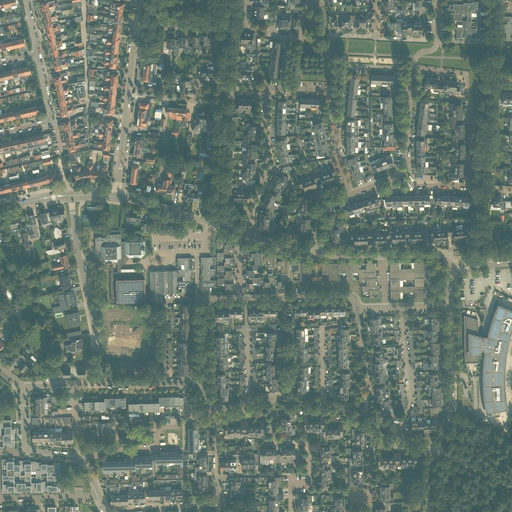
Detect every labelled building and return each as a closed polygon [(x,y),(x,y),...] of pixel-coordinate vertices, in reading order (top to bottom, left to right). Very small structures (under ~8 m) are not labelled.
[(17,7),(17,4),(15,0),(9,0),(11,6),(11,8),(17,7)] [(384,0),(384,6),(388,6),(388,9),(394,9),(396,9),(397,9),(397,6),(393,6),(393,1),(384,0)] [(477,2),(476,13),(476,22),(480,22),(481,12),(486,12),(487,1),(482,1),(482,3),(477,2)] [(467,14),(467,21),(471,21),(471,13),(476,13),(477,2),(473,2),(473,4),(468,3),(467,14)] [(458,4),(457,21),(462,21),(462,14),(467,14),(468,3),(463,3),(463,4),(458,4)] [(254,9),(253,12),(265,13),(265,11),(264,11),(264,7),(269,7),(269,4),(260,4),(260,7),(255,7),(254,9)] [(457,21),(458,4),(453,4),(453,5),(449,5),(449,9),(446,8),(445,13),(454,14),(453,20),(457,21)] [(265,13),(253,12),(253,15),(254,15),(254,18),(259,18),(259,22),(268,22),(268,19),(263,19),(264,15),(265,15),(265,13)] [(294,18),(293,23),(293,28),(296,29),(296,27),(299,27),(299,22),(302,22),(302,24),(303,14),(297,14),(297,18),(294,18)] [(337,15),(330,14),(327,14),(328,22),(328,21),(331,22),(331,27),(336,27),(337,22),(337,15)] [(276,15),(276,22),(276,24),(276,22),(279,22),(279,28),(282,28),(282,29),(284,29),(285,19),(282,18),(282,15),(276,15)] [(285,19),(284,29),(287,29),(287,28),(290,28),(290,27),(290,23),(293,23),(294,18),(294,15),(285,15),(285,19)] [(345,15),(337,15),(337,22),(340,22),(339,27),(345,28),(345,15)] [(345,15),(345,28),(350,28),(350,22),(353,23),(354,15),(345,15)] [(359,16),(354,15),(353,23),(356,23),(356,28),(361,28),(362,19),(359,19),(359,16)] [(365,19),(362,19),(361,28),(367,29),(367,23),(370,23),(371,16),(365,16),(365,19)] [(501,19),(507,20),(507,24),(500,24),(500,28),(511,29),(511,25),(511,22),(511,20),(511,17),(507,16),(507,17),(501,16),(501,19)] [(467,21),(462,21),(462,28),(454,27),(453,32),(456,32),(456,38),(461,38),(461,37),(466,38),(467,21)] [(467,21),(466,38),(470,38),(470,39),(475,39),(475,38),(475,29),(470,28),(471,21),(467,21)] [(395,23),(392,22),(387,22),(387,32),(392,32),(392,29),(395,29),(395,23)] [(476,22),(475,29),(475,38),(480,38),(480,39),(484,40),(485,29),(480,29),(480,22),(476,22)] [(47,33),(48,37),(55,36),(55,34),(60,33),(60,30),(59,28),(61,27),(61,25),(59,25),(46,28),(47,33)] [(107,30),(107,34),(113,35),(113,33),(116,34),(116,37),(120,38),(120,36),(120,34),(121,29),(108,28),(108,27),(107,30)] [(506,38),(499,37),(499,40),(506,41),(505,41),(510,41),(510,38),(510,33),(511,29),(500,28),(500,32),(506,33),(506,38)] [(107,39),(106,41),(119,43),(120,38),(116,37),(116,34),(113,33),(113,35),(112,40),(107,39)] [(247,44),(247,33),(244,33),(241,33),(241,38),(238,38),(238,47),(241,47),(241,43),(245,43),(245,44),(247,44)] [(247,33),(247,44),(247,46),(249,46),(249,45),(252,45),(252,48),(256,48),(256,39),(253,39),(253,34),(250,34),(250,33),(247,33)] [(196,46),(195,52),(196,52),(198,52),(199,52),(200,50),(201,45),(206,45),(207,45),(207,38),(207,35),(201,35),(201,38),(199,38),(196,38),(196,46)] [(17,36),(11,38),(13,48),(19,47),(18,40),(17,36)] [(55,36),(48,37),(49,42),(50,46),(62,43),(61,39),(61,36),(55,37),(55,36)] [(185,47),(185,53),(188,53),(190,51),(190,46),(196,46),(196,38),(196,36),(190,36),(190,39),(188,39),(185,39),(185,47)] [(206,45),(206,50),(211,50),(211,45),(218,46),(218,36),(212,36),(212,38),(210,38),(210,39),(207,38),(207,45),(206,45)] [(174,48),(174,55),(178,55),(179,52),(179,47),(185,47),(185,39),(186,38),(180,37),(179,40),(178,40),(175,40),(174,48)] [(13,48),(11,38),(5,39),(7,49),(13,48)] [(174,48),(175,40),(175,39),(169,38),(169,41),(167,41),(164,41),(163,53),(168,53),(168,48),(174,48)] [(62,43),(50,46),(51,51),(58,49),(61,49),(66,48),(65,43),(62,43)] [(144,63),(143,72),(153,73),(156,73),(157,64),(144,63)] [(199,65),(198,69),(198,74),(201,74),(201,79),(204,79),(204,80),(207,80),(207,69),(205,69),(205,70),(202,70),(202,65),(199,65)] [(245,80),(246,68),(246,66),(240,66),(240,65),(237,65),(236,74),(239,74),(239,79),(242,79),(242,80),(245,80)] [(246,66),(246,68),(245,80),(248,80),(248,79),(251,79),(251,74),(254,74),(254,73),(255,69),(255,65),(251,65),(251,66),(246,66)] [(207,69),(207,80),(210,80),(213,80),(213,75),(216,75),(217,66),(213,66),(213,70),(209,70),(210,69),(207,69)] [(26,79),(24,68),(18,69),(19,76),(22,75),(23,79),(26,79)] [(18,69),(12,70),(13,77),(14,80),(20,79),(19,76),(18,69)] [(89,69),(88,75),(100,77),(101,73),(96,73),(97,70),(89,69)] [(13,77),(12,70),(6,72),(7,79),(8,82),(11,81),(14,80),(13,77)] [(57,72),(58,75),(53,76),(54,82),(65,79),(64,76),(66,75),(66,72),(60,73),(59,72),(57,72)] [(153,73),(143,72),(142,80),(152,82),(153,73)] [(186,77),(181,77),(177,76),(177,79),(181,80),(181,84),(179,83),(179,86),(191,87),(191,84),(190,84),(191,81),(186,80),(186,77)] [(422,82),(421,90),(423,90),(423,91),(426,91),(426,90),(427,91),(427,87),(431,88),(432,78),(425,77),(425,81),(425,83),(422,82)] [(432,78),(431,88),(434,88),(433,91),(439,92),(440,85),(437,85),(438,79),(432,78)] [(440,85),(439,92),(446,93),(446,90),(449,90),(451,80),(444,80),(443,85),(440,85)] [(451,80),(449,90),(453,91),(452,94),(458,95),(459,87),(456,87),(457,81),(451,80)] [(175,91),(175,94),(184,95),(184,94),(186,94),(187,92),(189,93),(189,90),(190,90),(191,87),(179,86),(179,88),(180,88),(180,91),(175,91)] [(498,99),(498,108),(501,108),(502,105),(508,106),(508,105),(509,93),(502,92),(502,99),(498,99)] [(239,103),(235,103),(235,112),(241,112),(241,109),(245,109),(245,99),(239,99),(239,103)] [(252,99),(245,99),(245,109),(248,109),(248,112),(254,113),(255,104),(251,104),(252,99)] [(139,109),(138,118),(148,119),(150,119),(150,112),(147,112),(148,103),(140,102),(139,108),(139,109)] [(455,103),(452,103),(448,103),(449,110),(452,109),(452,113),(462,111),(461,105),(456,106),(455,103)] [(177,109),(168,108),(167,107),(167,114),(170,114),(169,118),(176,119),(177,109)] [(177,109),(176,119),(183,120),(183,126),(186,127),(187,118),(186,118),(187,115),(187,110),(183,109),(183,108),(180,107),(180,109),(177,109)] [(462,111),(452,113),(453,116),(449,116),(450,122),(457,121),(457,118),(463,118),(462,111)] [(394,113),(384,113),(381,114),(382,121),(384,121),(384,119),(392,119),(392,115),(394,115),(394,113)] [(193,117),(192,122),(192,130),(195,130),(196,128),(197,128),(197,125),(202,126),(204,114),(197,114),(196,118),(195,118),(195,117),(193,117)] [(204,114),(202,126),(207,126),(207,131),(212,131),(214,119),(211,119),(211,120),(210,120),(210,115),(208,115),(204,114)] [(138,118),(137,127),(147,128),(148,119),(138,118)] [(313,120),(314,126),(311,126),(311,129),(314,129),(324,127),(323,122),(320,122),(319,120),(313,120)] [(458,124),(457,121),(450,122),(451,128),(454,128),(454,131),(464,130),(463,124),(458,124)] [(253,123),(248,122),(244,122),(244,128),(247,129),(247,132),(257,132),(257,126),(253,126),(253,123)] [(464,130),(454,131),(455,135),(452,135),(452,141),(460,141),(459,137),(465,137),(464,130)] [(257,132),(247,132),(247,135),(244,135),(244,141),(251,141),(251,138),(257,139),(257,132)] [(44,134),(38,135),(40,146),(48,144),(47,136),(44,137),(44,134)] [(33,144),(34,147),(40,146),(38,135),(32,136),(33,144)] [(27,145),(28,148),(34,147),(33,144),(32,136),(26,138),(27,145)] [(278,140),(276,140),(277,146),(286,144),(288,144),(287,136),(278,137),(278,140)] [(135,137),(134,146),(145,147),(145,142),(143,140),(142,140),(142,138),(135,137)] [(20,139),(22,150),(28,148),(27,145),(26,138),(20,139)] [(22,150),(20,139),(14,141),(15,148),(16,151),(22,150)] [(8,142),(9,149),(10,152),(14,151),(16,151),(15,148),(14,141),(11,141),(11,140),(8,141),(8,142)] [(251,141),(244,141),(243,147),(246,147),(246,151),(256,151),(256,145),(251,144),(251,141)] [(460,141),(452,141),(452,147),(455,147),(455,151),(465,151),(465,145),(459,144),(460,141)] [(8,142),(2,143),(3,150),(4,154),(10,153),(10,152),(9,149),(8,142)] [(84,143),(68,147),(69,152),(79,150),(79,147),(84,146),(84,143)] [(145,147),(134,146),(133,155),(140,156),(141,151),(146,151),(147,148),(145,147)] [(256,151),(246,151),(246,154),(243,154),(243,160),(250,160),(250,157),(256,158),(256,151)] [(465,151),(455,151),(455,154),(451,154),(451,160),(458,160),(459,157),(464,158),(465,151)] [(355,157),(352,158),(347,160),(348,163),(347,163),(348,165),(357,162),(358,162),(356,157),(355,157)] [(391,157),(386,159),(389,168),(391,167),(391,166),(394,165),(391,157)] [(386,159),(381,161),(384,168),(387,167),(387,169),(389,168),(386,159)] [(250,160),(243,160),(242,166),(246,166),(245,170),(255,170),(256,164),(250,163),(250,160)] [(458,160),(451,160),(451,166),(454,166),(454,169),(463,170),(464,164),(458,163),(458,160)] [(379,172),(376,163),(370,165),(373,172),(376,171),(377,172),(379,172)] [(132,166),(131,175),(138,175),(139,167),(132,166)] [(333,167),(329,168),(327,169),(328,172),(325,173),(329,182),(335,180),(333,176),(336,175),(333,167)] [(358,167),(351,170),(352,173),(351,174),(351,176),(360,172),(358,167)] [(38,169),(32,170),(33,173),(36,185),(39,184),(39,185),(41,184),(42,184),(39,173),(39,172),(38,169)] [(450,173),(450,174),(450,179),(457,179),(457,176),(463,177),(463,170),(454,169),(453,173),(450,173)] [(51,170),(45,172),(46,175),(48,182),(54,181),(51,170)] [(255,170),(245,170),(245,173),(242,173),(242,179),(245,179),(251,179),(249,179),(249,176),(255,176),(255,170)] [(329,182),(325,173),(322,174),(321,171),(315,173),(318,180),(321,179),(323,184),(329,182)] [(46,175),(45,172),(39,173),(42,184),(45,184),(45,183),(48,182),(46,175)] [(360,172),(351,176),(352,178),(353,177),(355,180),(362,178),(360,172)] [(33,173),(30,174),(27,175),(27,176),(30,186),(36,185),(33,173)] [(311,178),(307,179),(311,189),(317,186),(315,181),(318,180),(315,173),(310,175),(311,178)] [(275,175),(272,181),(281,185),(285,187),(287,183),(286,183),(288,177),(280,174),(281,175),(280,177),(275,175)] [(138,175),(131,175),(130,183),(137,184),(138,175)] [(27,176),(25,176),(21,177),(22,181),(24,188),(30,186),(27,176)] [(152,177),(147,176),(142,176),(142,179),(146,180),(146,185),(151,185),(152,177)] [(157,184),(157,186),(157,191),(165,192),(167,177),(164,176),(163,184),(157,184)] [(22,181),(21,177),(15,179),(18,189),(24,188),(22,181)] [(169,177),(167,177),(165,192),(174,193),(175,186),(170,185),(171,177),(169,177)] [(303,178),(297,180),(300,187),(303,186),(305,191),(311,189),(307,179),(304,181),(303,178)] [(18,189),(15,179),(9,180),(12,191),(18,189)] [(281,185),(272,181),(270,187),(275,189),(274,192),(280,195),(283,189),(280,188),(281,185)] [(199,185),(194,184),(194,188),(193,200),(201,201),(202,191),(198,191),(199,185)] [(190,200),(193,200),(194,188),(186,187),(186,189),(183,189),(183,193),(185,193),(184,199),(187,200),(190,201),(190,200)] [(243,187),(241,187),(241,192),(240,202),(247,202),(247,196),(250,196),(250,189),(245,189),(244,189),(243,187)] [(231,188),(231,192),(231,195),(234,195),(234,201),(240,202),(241,192),(237,192),(237,188),(231,188)] [(273,195),(267,192),(265,198),(274,202),(275,199),(278,200),(280,195),(274,192),(273,195)] [(386,196),(386,199),(383,199),(384,207),(392,207),(391,194),(389,195),(389,196),(386,196)] [(429,195),(426,195),(426,194),(424,194),(424,203),(424,206),(430,206),(430,205),(433,204),(433,198),(429,198),(429,195)] [(436,198),(433,198),(433,204),(436,205),(436,203),(438,203),(438,207),(441,207),(442,194),(440,194),(440,195),(436,195),(436,198)] [(463,195),(463,205),(468,205),(468,207),(474,207),(474,201),(469,201),(469,197),(465,197),(466,196),(463,195)] [(305,197),(302,196),(298,196),(297,203),(298,203),(298,206),(300,206),(310,206),(311,200),(305,200),(305,197)] [(374,196),(372,197),(374,206),(375,209),(378,208),(377,205),(380,204),(380,205),(382,205),(381,199),(378,200),(378,197),(374,198),(374,196)] [(501,197),(494,196),(493,206),(497,206),(497,207),(502,208),(502,210),(505,210),(505,208),(505,201),(501,200),(501,197)] [(374,206),(372,197),(370,197),(370,199),(367,200),(369,208),(370,211),(375,209),(374,206)] [(274,202),(265,198),(262,204),(267,206),(266,210),(273,212),(277,203),(274,202)] [(363,199),(361,200),(364,209),(369,208),(367,200),(364,201),(363,199)] [(346,206),(347,209),(344,210),(344,211),(344,218),(349,216),(349,215),(354,214),(354,212),(351,203),(349,204),(349,205),(346,206)] [(353,203),(351,203),(354,212),(359,211),(357,203),(354,204),(353,203)] [(297,209),(297,215),(306,216),(306,213),(310,213),(310,206),(300,206),(300,209),(297,209)] [(56,209),(56,210),(51,211),(52,218),(53,223),(56,222),(56,220),(61,219),(61,218),(65,217),(64,211),(59,212),(58,209),(56,209)] [(260,214),(259,221),(269,221),(269,218),(273,218),(273,212),(266,210),(265,215),(260,214)] [(52,223),(51,222),(50,217),(47,218),(46,212),(40,213),(42,223),(48,222),(48,224),(50,223),(52,223)] [(126,219),(139,221),(141,213),(132,212),(131,213),(127,212),(126,219)] [(28,216),(29,221),(30,224),(31,224),(32,230),(28,231),(29,238),(33,237),(33,234),(38,232),(35,220),(34,215),(28,216)] [(306,216),(297,215),(297,221),(300,222),(300,225),(309,225),(310,219),(305,219),(306,216)] [(19,228),(18,224),(17,219),(10,220),(11,225),(10,225),(11,230),(19,228)] [(269,221),(259,221),(259,227),(265,228),(265,230),(263,230),(263,231),(272,231),(272,225),(269,225),(269,221)] [(296,228),(296,229),(296,234),(303,235),(303,232),(309,232),(309,225),(300,225),(299,228),(296,228)] [(456,226),(450,227),(450,234),(453,234),(454,240),(460,239),(459,225),(456,226)] [(469,225),(462,226),(462,225),(459,225),(460,239),(467,239),(466,234),(469,234),(469,225)] [(335,229),(330,229),(330,235),(340,235),(340,232),(343,232),(343,226),(335,226),(335,229)] [(436,228),(431,228),(431,232),(431,236),(434,235),(435,241),(441,241),(440,231),(440,226),(436,227),(436,228)] [(450,227),(443,227),(444,231),(440,231),(441,241),(448,240),(447,234),(450,234),(450,227)] [(395,229),(389,230),(389,238),(389,239),(389,237),(392,237),(392,243),(399,242),(398,233),(395,233),(395,229)] [(402,232),(398,233),(399,242),(405,242),(405,236),(408,236),(408,229),(402,229),(402,232)] [(417,242),(417,232),(414,232),(414,229),(408,229),(408,236),(411,236),(411,242),(417,242)] [(420,232),(417,232),(417,242),(424,242),(424,237),(427,237),(427,229),(420,229),(420,232)] [(376,231),(370,231),(370,238),(373,238),(373,244),(380,244),(379,234),(379,230),(376,230),(376,231)] [(379,234),(380,244),(386,244),(386,238),(389,238),(389,230),(389,231),(383,231),(383,234),(379,234)] [(357,231),(351,232),(351,239),(354,239),(354,244),(361,244),(361,234),(357,235),(357,231)] [(364,234),(361,234),(361,244),(367,244),(367,238),(370,238),(370,231),(364,231),(364,234)] [(26,232),(20,234),(22,244),(23,243),(24,248),(25,248),(26,251),(30,250),(29,245),(29,244),(26,232)] [(117,265),(120,265),(120,263),(125,263),(125,261),(129,258),(141,257),(145,253),(145,241),(141,237),(128,237),(124,241),(121,241),(121,238),(121,234),(116,234),(116,237),(95,238),(96,250),(101,250),(101,258),(105,258),(105,262),(117,262),(117,265)] [(340,235),(330,235),(330,242),(334,242),(336,242),(336,245),(343,245),(343,238),(340,239),(340,235)] [(55,249),(46,251),(47,255),(59,253),(58,249),(65,247),(64,239),(53,241),(55,249)] [(229,244),(229,239),(216,239),(216,246),(225,246),(225,249),(223,249),(224,252),(224,253),(229,253),(235,252),(234,247),(231,247),(231,244),(229,244)] [(252,250),(251,247),(247,247),(247,258),(251,258),(251,257),(254,257),(254,265),(261,265),(261,262),(260,252),(256,252),(256,250),(252,250)] [(265,254),(265,251),(260,251),(260,252),(261,262),(264,262),(264,261),(267,261),(267,269),(271,269),(274,269),(274,266),(274,256),(269,256),(269,254),(265,254)] [(224,253),(224,252),(217,253),(217,260),(220,260),(221,259),(221,258),(225,258),(225,262),(224,262),(224,265),(224,266),(229,266),(235,265),(235,261),(232,261),(232,257),(229,257),(229,253),(224,253)] [(60,256),(62,263),(53,265),(54,270),(69,266),(67,255),(60,256)] [(282,258),(278,258),(278,255),(274,255),(274,256),(274,266),(277,266),(277,265),(280,265),(281,273),(287,273),(287,262),(287,260),(282,260),(282,258)] [(201,269),(209,269),(209,264),(216,263),(216,262),(215,257),(201,257),(201,258),(202,258),(202,262),(201,262),(201,265),(201,269)] [(184,269),(192,269),(192,265),(192,262),(191,262),(191,259),(192,259),(192,258),(177,258),(177,264),(184,265),(184,269)] [(291,262),(287,262),(287,273),(287,281),(293,281),(293,273),(299,272),(299,264),(299,261),(291,261),(291,262)] [(414,268),(407,269),(407,274),(423,274),(423,270),(424,270),(423,261),(414,262),(414,268)] [(407,274),(407,269),(399,269),(399,262),(390,262),(390,271),(391,271),(391,275),(407,274)] [(303,264),(299,264),(299,272),(299,280),(305,280),(305,273),(312,273),(312,263),(303,263),(303,264)] [(346,273),(346,263),(338,264),(334,264),(334,281),(340,281),(340,273),(346,273)] [(359,263),(350,263),(350,264),(346,264),(346,263),(346,273),(346,280),(352,280),(352,273),(358,273),(359,273),(359,269),(359,263)] [(366,269),(359,269),(359,273),(358,273),(359,275),(375,274),(375,271),(375,263),(366,263),(366,269)] [(334,281),(334,264),(330,264),(322,264),(322,274),(329,273),(329,281),(334,281)] [(224,266),(224,265),(217,266),(217,271),(225,271),(225,275),(224,275),(224,278),(230,279),(235,279),(235,274),(232,274),(232,270),(229,270),(229,266),(224,266)] [(246,270),(246,274),(243,274),(243,278),(249,278),(254,278),(254,274),(253,274),(253,270),(261,270),(261,265),(254,265),(248,265),(249,270),(246,270)] [(192,269),(184,269),(178,269),(178,275),(184,276),(184,281),(192,281),(192,277),(193,277),(193,273),(191,273),(191,270),(192,270),(192,269)] [(202,273),(201,273),(201,277),(201,280),(209,280),(209,276),(216,274),(216,269),(214,269),(209,269),(208,269),(201,269),(201,270),(202,270),(202,273)] [(177,293),(176,270),(150,271),(150,294),(177,293)] [(46,277),(44,278),(44,282),(45,282),(46,281),(47,281),(55,279),(59,278),(61,286),(71,284),(70,281),(69,281),(68,278),(70,278),(69,275),(68,275),(67,271),(46,277)] [(145,271),(143,271),(110,272),(111,302),(145,301),(145,271)] [(261,283),(261,291),(266,291),(265,289),(270,289),(270,286),(271,286),(271,287),(274,286),(274,285),(274,280),(274,273),(271,273),(267,273),(268,281),(265,281),(265,280),(261,280),(261,283)] [(278,279),(274,279),(274,291),(279,291),(279,287),(283,287),(283,285),(288,285),(287,281),(287,273),(281,273),(281,281),(278,281),(278,279)] [(375,274),(359,275),(359,280),(366,280),(366,286),(376,286),(376,278),(375,278),(375,274)] [(407,274),(391,275),(391,278),(390,278),(390,287),(391,287),(400,287),(400,286),(400,280),(407,280),(407,274)] [(423,278),(423,274),(407,274),(407,280),(414,280),(414,286),(423,286),(424,286),(424,278),(423,278)] [(224,278),(222,279),(217,279),(217,284),(226,284),(226,288),(224,288),(224,292),(235,292),(235,287),(232,287),(232,283),(230,283),(230,279),(224,278)] [(247,287),(243,287),(244,291),(255,291),(254,287),(253,288),(253,285),(257,285),(257,283),(261,283),(261,280),(261,278),(254,278),(249,278),(249,283),(246,283),(247,287)] [(209,280),(201,280),(201,282),(203,282),(203,285),(201,285),(201,288),(202,288),(202,292),(210,292),(210,287),(216,286),(216,280),(209,280)] [(192,281),(184,281),(178,281),(178,287),(185,288),(185,293),(193,293),(193,288),(193,285),(191,285),(191,282),(192,282),(192,281)] [(378,286),(376,286),(366,286),(362,286),(362,292),(369,291),(369,298),(379,297),(379,289),(378,289),(378,286)] [(391,287),(391,291),(390,291),(391,299),(400,299),(400,292),(407,292),(407,286),(400,286),(400,287),(391,287)] [(414,286),(407,286),(407,292),(414,292),(415,299),(424,298),(424,290),(423,290),(423,286),(414,286)] [(61,305),(52,307),(53,312),(67,310),(66,306),(69,306),(70,305),(72,305),(73,305),(77,304),(76,300),(74,293),(74,291),(69,292),(68,292),(66,293),(64,293),(65,297),(63,297),(64,299),(60,300),(61,305)] [(478,354),(481,354),(481,351),(483,350),(483,351),(484,351),(484,350),(486,350),(484,360),(484,370),(484,380),(484,390),(485,401),(486,411),(506,408),(504,398),(504,389),(503,379),(504,368),(504,359),(506,349),(508,338),(511,328),(511,324),(511,310),(499,305),(500,301),(498,300),(496,304),(495,307),(494,311),(496,312),(493,319),(490,329),(488,338),(483,337),(483,336),(483,337),(481,336),(480,335),(480,336),(478,336),(477,319),(463,315),(464,363),(478,362),(478,354)] [(345,314),(345,317),(348,317),(348,311),(345,311),(345,306),(338,306),(339,314),(345,314)] [(269,316),(269,319),(272,319),(271,316),(276,316),(276,315),(277,315),(277,312),(276,312),(276,307),(269,307),(269,316)] [(301,315),(301,307),(294,307),(294,312),(292,312),(292,318),(295,318),(295,316),(301,315)] [(78,311),(65,314),(68,314),(70,324),(69,325),(74,324),(81,323),(78,311)] [(429,315),(424,315),(424,324),(430,324),(439,323),(439,317),(433,317),(432,316),(430,317),(429,317),(429,315)] [(129,323),(109,323),(109,334),(123,334),(125,334),(126,334),(134,334),(134,354),(115,355),(115,366),(142,365),(141,353),(144,352),(144,340),(146,340),(146,327),(134,327),(134,323),(134,321),(129,321),(129,323)] [(219,333),(219,337),(216,337),(216,343),(225,343),(228,343),(228,341),(225,341),(225,337),(226,337),(225,333),(219,333)] [(72,340),(71,339),(72,339),(72,338),(69,339),(67,337),(57,346),(58,346),(59,348),(59,354),(60,354),(68,354),(75,354),(74,354),(74,352),(77,351),(77,354),(83,354),(83,351),(85,351),(84,347),(86,347),(86,344),(84,344),(84,341),(84,340),(83,339),(82,338),(81,339),(74,340),(72,340)] [(23,363),(19,368),(23,372),(30,365),(31,365),(35,361),(23,351),(20,355),(23,359),(21,361),(23,363)] [(347,360),(336,361),(338,361),(339,367),(343,367),(343,369),(347,369),(347,367),(349,367),(348,360),(349,360),(347,360)] [(266,372),(275,371),(274,365),(271,365),(271,363),(266,363),(266,369),(263,369),(263,372),(266,372)] [(78,365),(73,365),(70,366),(70,367),(63,367),(63,377),(70,377),(70,374),(78,374),(78,376),(85,376),(85,367),(78,367),(78,365)] [(344,371),(344,373),(341,373),(341,379),(350,379),(350,371),(344,371)] [(429,377),(426,377),(426,380),(426,381),(429,381),(429,380),(438,380),(438,374),(433,374),(433,372),(429,372),(429,377)] [(179,395),(174,395),(175,407),(175,408),(183,408),(183,407),(183,404),(183,401),(190,400),(190,396),(182,396),(182,397),(180,397),(180,394),(179,394),(179,395)] [(389,406),(381,407),(380,407),(380,411),(381,411),(381,413),(384,413),(384,415),(390,415),(390,413),(389,408),(393,408),(393,405),(389,406)] [(281,418),(281,425),(291,425),(291,421),(295,421),(294,415),(290,415),(290,412),(283,412),(283,415),(288,415),(288,418),(281,418)] [(314,431),(314,422),(307,422),(307,417),(304,417),(304,431),(307,431),(308,431),(314,431)] [(323,435),(323,424),(323,417),(320,417),(320,422),(314,422),(314,431),(320,431),(320,435),(323,435)] [(418,421),(418,418),(415,418),(415,421),(411,421),(411,424),(407,424),(406,424),(405,427),(409,428),(409,430),(414,430),(418,430),(418,421)] [(1,428),(5,428),(5,435),(14,434),(14,429),(11,429),(11,420),(0,420),(0,434),(1,435),(1,428)] [(248,421),(244,422),(245,435),(248,435),(248,436),(254,435),(254,426),(248,426),(248,421)] [(260,426),(254,426),(254,435),(260,435),(260,437),(264,437),(264,435),(263,421),(260,421),(260,426)] [(235,436),(235,427),(229,427),(229,422),(225,422),(226,436),(229,435),(229,436),(234,436),(235,436)] [(241,427),(235,427),(235,436),(242,436),(242,435),(245,435),(244,422),(241,422),(241,427)] [(342,428),(342,427),(342,424),(342,423),(339,423),(339,428),(333,428),(333,438),(340,437),(343,437),(342,428)] [(326,424),(323,424),(323,435),(324,437),(327,437),(327,438),(333,438),(333,428),(327,428),(326,424)] [(291,425),(281,425),(281,432),(288,431),(288,434),(295,434),(295,429),(292,429),(292,425),(291,425)] [(356,438),(366,438),(365,432),(358,432),(358,429),(352,429),(352,438),(356,438)] [(0,434),(0,439),(3,439),(3,446),(12,446),(15,446),(15,440),(11,440),(11,435),(14,435),(14,434),(5,435),(1,435),(0,434)] [(366,438),(356,438),(356,442),(352,442),(352,448),(355,448),(359,448),(359,445),(366,445),(366,438)] [(324,447),(321,447),(320,447),(316,447),(316,450),(321,450),(321,456),(330,456),(330,450),(330,446),(324,447)] [(282,456),(279,456),(279,462),(285,462),(285,458),(288,458),(288,448),(282,449),(282,456)] [(295,448),(288,448),(288,458),(292,458),(292,462),(298,462),(298,455),(295,455),(295,448)] [(352,448),(348,448),(348,454),(352,454),(352,458),(362,457),(362,451),(355,451),(355,448),(352,448)] [(269,458),(269,449),(263,449),(263,456),(260,456),(260,463),(266,463),(266,459),(269,458)] [(279,462),(279,456),(276,456),(276,449),(269,449),(269,458),(269,462),(273,462),(279,462)] [(407,467),(410,467),(413,467),(413,466),(417,466),(416,452),(413,452),(413,457),(407,458),(407,467)] [(208,456),(201,457),(201,453),(194,454),(194,460),(199,459),(199,463),(208,463),(208,456)] [(258,460),(258,455),(258,453),(248,454),(248,458),(248,467),(255,467),(255,460),(258,460)] [(388,467),(388,458),(382,458),(381,453),(378,453),(378,467),(382,467),(388,467)] [(397,466),(397,453),(394,453),(394,458),(388,458),(388,467),(394,467),(397,466)] [(407,467),(407,458),(401,458),(400,453),(397,453),(397,466),(400,466),(400,467),(407,467)] [(233,454),(233,456),(233,460),(229,460),(229,470),(236,470),(236,463),(239,462),(239,460),(238,456),(238,454),(233,454)] [(248,467),(248,458),(245,458),(244,454),(238,454),(238,456),(239,460),(242,460),(242,468),(248,467)] [(223,470),(229,470),(229,460),(229,456),(219,456),(220,463),(223,463),(223,470)] [(330,456),(321,456),(321,462),(316,463),(316,466),(330,466),(330,463),(330,456)] [(352,458),(349,458),(349,467),(355,467),(355,464),(362,464),(362,457),(352,458)] [(14,461),(9,461),(8,459),(2,459),(2,470),(2,469),(4,469),(4,468),(10,468),(10,471),(7,471),(7,476),(14,475),(14,464),(14,461)] [(14,464),(14,475),(19,475),(20,475),(20,470),(25,470),(25,463),(25,460),(19,461),(19,464),(14,464)] [(30,463),(25,463),(25,460),(25,463),(25,470),(25,475),(25,477),(31,477),(31,471),(36,471),(36,462),(36,461),(30,461),(30,463)] [(47,472),(47,465),(47,464),(42,464),(42,462),(36,462),(36,471),(36,476),(41,476),(41,472),(47,472)] [(53,464),(47,464),(47,465),(47,472),(47,476),(49,476),(51,476),(59,476),(52,476),(52,472),(59,472),(59,463),(53,463),(53,464)] [(208,463),(199,463),(199,467),(195,467),(195,473),(200,473),(201,473),(201,470),(208,470),(208,463)] [(330,466),(316,466),(316,469),(321,469),(321,475),(331,475),(331,468),(330,468),(330,466)] [(355,470),(355,467),(349,467),(349,473),(349,477),(353,477),(363,476),(362,470),(355,470)] [(195,473),(194,473),(194,479),(198,478),(198,482),(208,482),(207,475),(200,476),(200,473),(195,473)] [(8,490),(14,490),(14,492),(14,482),(14,475),(7,476),(2,476),(2,480),(10,480),(10,484),(2,484),(2,493),(8,492),(8,490)] [(25,490),(25,489),(25,477),(25,475),(20,475),(19,475),(19,482),(14,482),(14,492),(20,492),(20,490),(25,490)] [(331,475),(321,475),(322,481),(317,482),(317,485),(330,485),(330,482),(331,482),(331,475)] [(41,476),(36,476),(36,483),(36,492),(42,492),(42,489),(47,489),(47,481),(41,481),(41,476)] [(47,490),(52,490),(52,492),(59,491),(59,483),(52,484),(52,480),(59,480),(59,476),(51,476),(51,478),(49,478),(49,476),(47,476),(47,481),(47,489),(47,490)] [(363,476),(353,477),(353,480),(349,480),(349,486),(356,486),(356,483),(363,483),(363,476)] [(25,477),(25,489),(25,490),(31,490),(31,492),(36,492),(36,483),(31,483),(31,477),(25,477)] [(283,477),(265,477),(265,481),(269,481),(269,487),(278,486),(278,480),(283,480),(283,477)] [(244,483),(244,482),(244,478),(238,478),(238,481),(231,481),(231,487),(240,487),(240,483),(244,483)] [(183,497),(182,493),(185,493),(185,491),(185,486),(185,479),(181,479),(182,486),(179,486),(179,489),(177,489),(177,498),(183,498),(183,497)] [(208,482),(198,482),(198,486),(194,486),(194,492),(201,492),(201,489),(208,489),(208,482)] [(393,483),(392,483),(387,483),(387,486),(380,486),(380,493),(390,493),(389,489),(394,489),(393,483)] [(116,484),(110,484),(105,484),(106,487),(110,487),(116,487),(116,493),(116,504),(122,504),(122,495),(118,495),(118,493),(120,493),(119,487),(116,487),(116,484)] [(278,486),(269,487),(269,493),(269,496),(283,496),(283,492),(278,493),(278,486)] [(240,487),(231,487),(231,494),(238,494),(238,497),(246,497),(246,491),(243,491),(243,487),(240,487)] [(390,493),(380,493),(380,499),(387,499),(387,502),(394,502),(393,496),(390,496),(390,493)] [(298,505),(308,505),(307,501),(312,501),(312,495),(305,495),(305,498),(298,499),(298,505)] [(335,504),(344,504),(344,497),(337,498),(337,495),(330,495),(330,501),(335,500),(335,504)] [(269,499),(269,506),(278,505),(278,499),(283,499),(283,496),(269,496),(269,499)] [(376,509),(375,511),(385,511),(390,510),(389,505),(394,504),(394,502),(387,502),(387,504),(382,505),(383,508),(376,509)]
